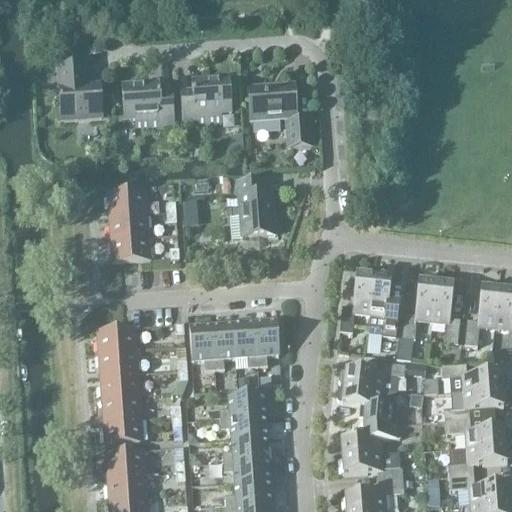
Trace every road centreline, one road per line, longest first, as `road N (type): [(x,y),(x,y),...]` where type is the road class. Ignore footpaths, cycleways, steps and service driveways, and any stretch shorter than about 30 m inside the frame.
road 1 (residential): [(330,237),(322,66),(303,43),(110,55)]
road 2 (residential): [(305,511),(301,438),(313,289)]
road 3 (residential): [(121,302),(313,289)]
road 4 (residential): [(511,258),(330,237)]
